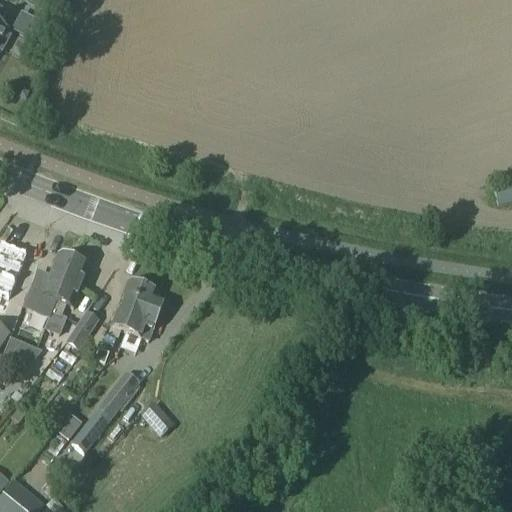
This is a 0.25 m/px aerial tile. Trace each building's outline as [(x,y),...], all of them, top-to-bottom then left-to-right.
[(0,55),(8,41),(4,38),(6,34),(0,30),(0,26),(6,15),(0,12),(0,55)] [(50,34),(46,32),(44,31),(20,18),(11,34),(41,50),(45,44),(50,34)] [(496,209),(511,204),(511,185),(491,192),(496,209)] [(27,259),(0,248),(0,316),(4,317),(27,259)] [(31,296),(24,314),(47,324),(49,319),(50,319),(55,306),(71,265),(56,259),(47,280),(40,299),(31,296)] [(47,324),(43,334),(57,339),(63,324),(59,323),(64,309),(71,312),(87,272),(71,265),(55,306),(50,319),(49,319),(47,324)] [(119,335),(124,337),(125,337),(141,293),(139,292),(137,288),(132,286),(128,288),(125,287),(106,340),(116,343),(119,335)] [(124,337),(118,353),(133,359),(139,343),(147,345),(150,336),(162,305),(154,302),(156,298),(141,293),(125,337),(124,337)] [(76,356),(97,325),(84,316),(63,347),(76,356)] [(81,459),(109,424),(138,388),(123,377),(68,449),(81,459)] [(138,419),(152,436),(167,423),(152,406),(138,419)] [(43,483),(30,497),(38,503),(50,489),(43,483)] [(7,492),(0,501),(0,511),(43,511),(45,511),(12,485),(7,492)]
